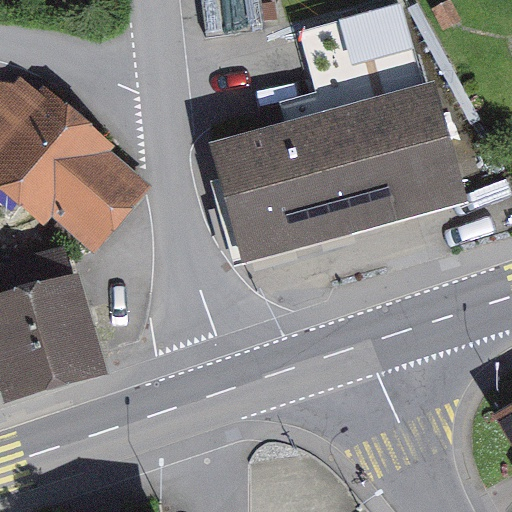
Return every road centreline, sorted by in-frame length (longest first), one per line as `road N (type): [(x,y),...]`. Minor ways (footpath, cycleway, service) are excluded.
road 1 (residential): [(231,388),(179,214),(163,101)]
road 2 (primary): [(231,388),(0,465)]
road 3 (unclassified): [(368,342),(444,511)]
road 4 (residential): [(163,101),(0,44)]
road 5 (primary): [(511,298),(368,342)]
road 6 (primary): [(368,342),(231,388)]
